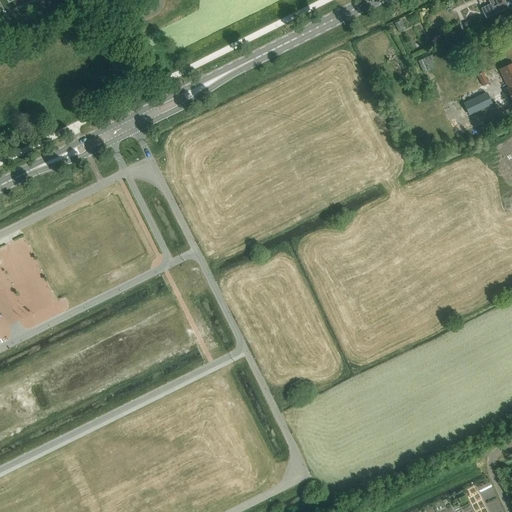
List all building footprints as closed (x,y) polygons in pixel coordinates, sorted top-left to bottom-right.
[(487,0),(490,4),(481,9),(486,19),(508,8),(504,0),(487,0)] [(424,59),(427,70),(435,67),(432,57),(424,59)] [(511,64),(500,70),(506,84),(508,83),(510,88),(507,89),(511,100),(511,64)] [(477,74),(483,86),(490,83),(484,70),(477,74)] [(470,115),(492,105),(486,94),(465,104),(470,115)]
